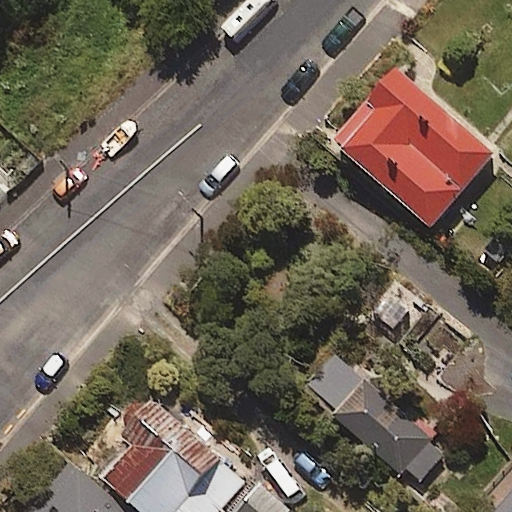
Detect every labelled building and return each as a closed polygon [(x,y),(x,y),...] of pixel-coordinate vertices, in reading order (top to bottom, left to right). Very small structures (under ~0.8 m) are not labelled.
[(499,147),(402,57),(335,130),(431,220),(499,147)] [(451,443),(331,341),(298,380),(419,482),(451,443)] [(151,511),(216,511),(252,475),(154,384),(89,454),(151,511)] [(137,511),(77,456),(25,511),(137,511)] [(511,511),(511,459),(508,463),(511,466),(511,486),(486,511),(511,511)] [(291,511),(294,509),(261,478),(232,511),(233,511),(291,511)]
